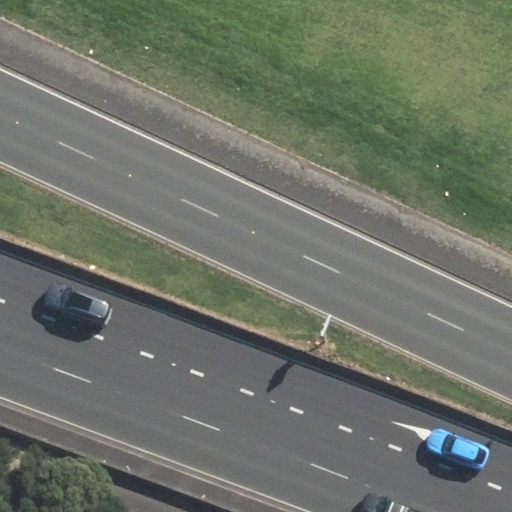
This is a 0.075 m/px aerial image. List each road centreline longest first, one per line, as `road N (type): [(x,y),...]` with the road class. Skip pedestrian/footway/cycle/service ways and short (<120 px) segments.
road 1 (primary): [(0,112),(511,349)]
road 2 (primary): [(498,511),(0,324)]
